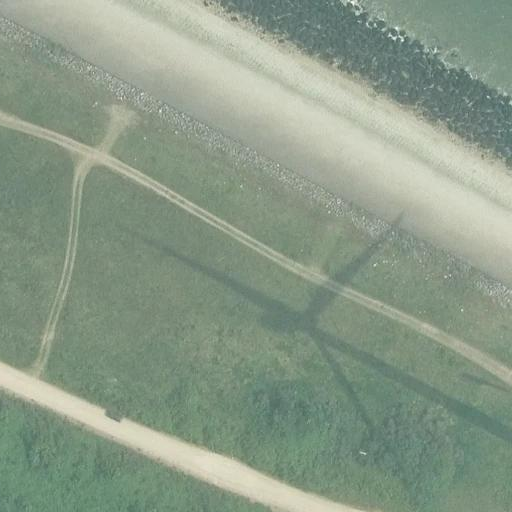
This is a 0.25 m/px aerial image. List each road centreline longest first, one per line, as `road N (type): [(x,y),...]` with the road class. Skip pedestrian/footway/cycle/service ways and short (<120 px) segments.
road 1 (track): [(511,374),(0,97)]
road 2 (track): [(0,386),(318,511)]
